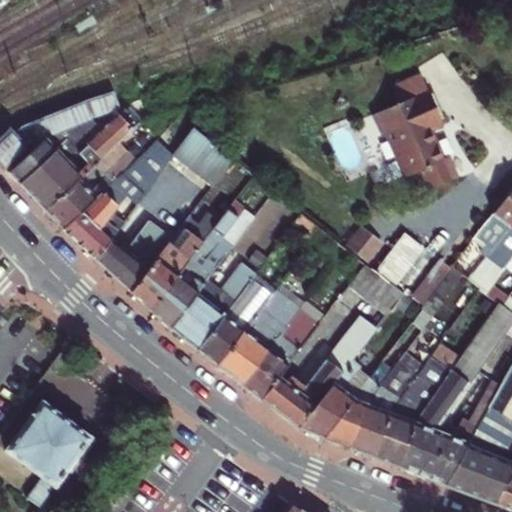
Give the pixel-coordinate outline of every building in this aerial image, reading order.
[(421,0),(368,17),(375,37),(444,15),(446,19),(461,14),(460,10),(456,0),(421,0)] [(456,0),(460,10),(483,3),(482,0),(456,0)] [(443,126),(428,94),(375,116),(384,134),(387,133),(408,180),(425,173),(433,192),(459,180),(448,159),(444,161),(430,131),(443,126)] [(45,141),(92,122),(84,104),(25,128),(13,137),(11,136),(0,145),(0,167),(7,175),(45,141)] [(94,122),(92,122),(45,141),(7,175),(8,175),(44,214),(116,145),(136,126),(121,111),(100,129),(94,122)] [(175,155),(215,185),(230,165),(190,134),(175,155)] [(125,155),(116,145),(44,214),(61,231),(119,177),(111,168),(125,155)] [(95,263),(117,233),(122,227),(110,215),(122,204),(124,206),(129,201),(136,207),(150,188),(154,183),(148,176),(156,167),(144,154),(119,177),(61,231),(95,263)] [(511,192),(481,233),(499,246),(511,228),(511,192)] [(273,197),(266,206),(294,227),(301,218),(273,197)] [(208,237),(201,247),(149,313),(169,332),(207,283),(226,258),(215,249),(243,212),(234,205),(225,215),(208,237)] [(208,237),(225,215),(214,208),(207,217),(205,216),(196,228),(208,237)] [(131,243),(117,233),(95,263),(130,295),(130,296),(168,246),(189,218),(181,212),(162,236),(146,224),(131,243)] [(301,218),(294,227),(313,242),(320,233),(301,218)] [(361,222),(346,241),(368,259),(384,239),(361,222)] [(201,247),(208,237),(196,228),(189,237),(201,247)] [(511,228),(499,246),(504,250),(511,238),(511,248),(508,253),(511,256),(511,228)] [(378,267),(398,280),(423,242),(402,229),(378,267)] [(149,313),(201,247),(189,237),(177,253),(168,246),(130,296),(149,313)] [(477,274),(460,261),(454,269),(462,275),(471,282),(477,274)] [(207,283),(169,332),(197,354),(223,320),(257,276),(242,265),(219,293),(207,283)] [(364,266),(351,283),(348,287),(361,297),(377,276),(364,266)] [(441,286),(422,311),(422,312),(430,319),(462,275),(454,269),(441,286)] [(430,319),(416,338),(435,352),(480,288),(471,282),(462,275),(430,319)] [(511,300),(511,299),(495,287),(489,295),(500,303),(506,308),(511,300)] [(227,322),(223,320),(197,354),(217,369),(262,310),(274,293),(268,289),(261,298),(256,294),(247,305),(243,302),(227,322)] [(413,423),(397,468),(429,481),(459,431),(443,421),(511,326),(511,312),(506,308),(500,303),(422,410),(413,423)] [(290,345),(280,338),(241,388),(260,404),(278,380),(328,314),(320,308),(290,345)] [(241,388),(280,338),(286,329),(262,310),(217,369),(241,388)] [(300,396),(278,380),(260,404),(299,431),(369,340),(374,334),(359,322),(300,396)] [(369,340),(299,431),(323,440),(368,381),(359,374),(378,347),(369,340)] [(392,360),(397,364),(404,355),(399,351),(392,360)] [(349,450),(375,460),(391,415),(411,387),(399,378),(410,359),(404,355),(397,364),(379,389),(366,407),(349,450)] [(375,460),(397,468),(413,423),(422,410),(412,402),(422,388),(419,385),(438,360),(432,356),(411,387),(391,415),(375,460)] [(493,407),(490,412),(511,424),(511,372),(504,387),(493,407)] [(368,381),(323,440),(349,450),(366,407),(379,389),(368,381)] [(493,407),(504,387),(496,383),(485,403),(493,407)] [(52,483),(69,459),(86,437),(37,398),(35,401),(25,394),(13,410),(0,427),(0,444),(4,447),(2,450),(38,479),(24,498),(35,506),(52,483)] [(448,488),(470,448),(490,412),(493,407),(485,403),(473,426),(464,422),(459,431),(429,481),(448,488)] [(511,477),(511,464),(470,448),(448,488),(496,506),(511,477)] [(69,459),(52,483),(57,486),(74,462),(69,459)] [(511,511),(511,477),(496,506),(511,511)] [(304,511),(289,500),(280,511),(304,511)]
